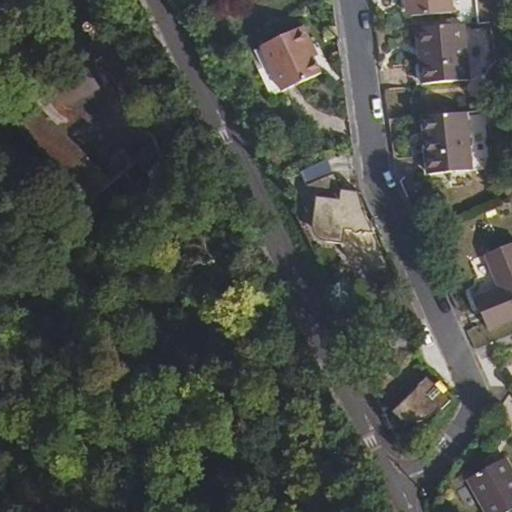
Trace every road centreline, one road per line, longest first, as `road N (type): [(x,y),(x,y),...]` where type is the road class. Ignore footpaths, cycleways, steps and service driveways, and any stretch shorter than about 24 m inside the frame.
road 1 (residential): [(164,0),(419,511)]
road 2 (residential): [(362,0),(377,127),(486,415),(420,511)]
